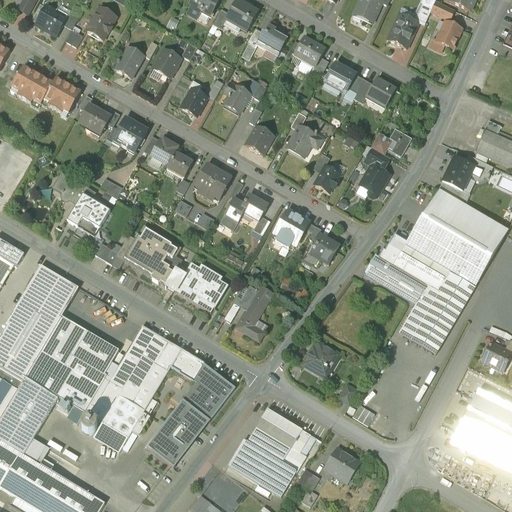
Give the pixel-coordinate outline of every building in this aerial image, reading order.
[(33,3),(28,0),(24,0),(18,12),(28,17),(36,3),(34,2),(33,3)] [(135,2),(131,0),(110,0),(130,12),(135,2)] [(193,0),(192,2),(195,3),(188,15),(197,20),(201,14),(202,14),(203,13),(210,17),(215,10),(220,2),(217,0),(193,0)] [(382,0),(361,0),(353,17),(372,26),(382,6),(384,0),(382,0)] [(390,0),(382,0),(384,0),(382,6),(387,8),(390,0)] [(424,28),(425,26),(415,21),(422,7),(432,11),(435,3),(436,3),(430,0),(423,0),(419,5),(415,16),(402,11),(399,17),(417,26),(424,28)] [(448,0),(448,3),(470,13),(476,0),(448,0)] [(258,14),(237,2),(229,16),(225,22),(226,22),(227,20),(242,28),(240,31),(247,34),(258,14)] [(448,10),(441,6),(435,3),(432,11),(430,14),(437,17),(436,17),(450,23),(455,13),(448,10)] [(36,26),(45,10),(40,7),(32,23),(36,26)] [(432,11),(422,7),(415,21),(425,26),(430,14),(432,11)] [(67,20),(46,8),(45,10),(36,26),(35,27),(57,39),(63,27),(67,20)] [(116,19),(100,11),(93,23),(90,24),(87,30),(88,32),(87,33),(103,42),(106,36),(108,37),(112,30),(110,29),(116,19)] [(221,12),(213,27),(221,31),(223,27),(226,22),(225,22),(229,16),(221,12)] [(210,17),(203,13),(202,14),(201,14),(197,20),(205,25),(207,24),(210,17)] [(72,14),(70,15),(67,20),(63,27),(72,32),(80,19),(72,14)] [(417,26),(399,17),(388,42),(406,51),(417,26)] [(227,20),(226,22),(223,27),(238,36),(240,31),(242,28),(227,20)] [(461,32),(445,24),(437,42),(436,44),(445,48),(452,51),(461,32)] [(275,31),(268,27),(263,36),(261,34),(254,46),(256,47),(266,53),(267,50),(279,56),(286,41),(273,34),(275,31)] [(255,31),(247,45),(249,46),(255,49),(256,47),(254,46),(261,34),(255,31)] [(83,39),(72,33),(65,44),(77,51),(83,39)] [(511,40),(507,38),(503,48),(511,52),(511,40)] [(325,53),(304,41),(300,47),(295,56),(294,57),(295,57),(302,62),(315,69),(316,69),(318,66),(325,53)] [(445,48),(436,44),(437,42),(433,41),(428,50),(441,56),(445,48)] [(289,53),(295,56),(300,47),(295,44),(289,53)] [(152,45),(144,59),(150,62),(157,48),(152,45)] [(189,46),(182,59),(190,64),(197,51),(189,46)] [(275,64),(277,59),(266,53),(256,47),(255,49),(249,46),(241,59),(249,63),(255,53),(275,64)] [(0,71),(10,54),(0,48),(0,71)] [(279,56),(267,50),(266,53),(277,59),(279,56)] [(393,61),(403,62),(404,51),(394,50),(393,61)] [(143,61),(127,52),(120,64),(118,63),(117,65),(119,66),(115,73),(131,82),(143,61)] [(181,62),(164,52),(153,72),(170,81),(173,76),(175,75),(178,69),(178,67),(181,62)] [(302,62),(295,57),(291,65),(298,69),(302,62)] [(309,79),(315,69),(302,62),(298,69),(298,74),(309,79)] [(318,66),(316,69),(315,69),(309,79),(318,84),(326,70),(318,66)] [(356,78),(335,66),(324,85),(325,85),(326,83),(341,92),(346,95),(345,96),(345,97),(348,92),(356,78)] [(37,76),(23,68),(11,90),(19,95),(17,98),(31,106),(33,103),(41,108),(44,102),(43,102),(53,85),(40,78),(40,79),(36,77),(37,76)] [(356,78),(348,92),(357,97),(365,83),(356,78)] [(67,86),(56,80),(53,85),(43,102),(44,102),(49,105),(48,108),(62,116),(63,113),(69,117),(81,95),(70,88),(70,89),(66,87),(67,86)] [(217,82),(208,98),(214,102),(213,104),(223,86),(217,82)] [(395,93),(376,82),(373,87),(367,99),(386,110),(395,93)] [(202,88),(193,83),(189,91),(191,92),(192,92),(198,95),(202,88)] [(247,95),(250,97),(253,99),(260,87),(254,83),(247,95)] [(341,92),(326,83),(325,85),(323,89),(338,98),(341,92)] [(357,97),(365,102),(367,99),(373,87),(365,83),(357,97)] [(235,90),(229,87),(224,95),(229,98),(228,99),(229,100),(224,108),(232,112),(232,111),(239,115),(239,116),(240,117),(250,97),(247,95),(235,88),(235,89),(236,89),(235,90)] [(267,91),(260,87),(253,99),(253,100),(259,104),(267,91)] [(191,92),(189,96),(187,96),(185,98),(187,100),(181,111),(196,120),(207,100),(198,95),(192,92),(191,92)] [(357,97),(348,92),(345,97),(343,101),(352,105),(354,102),(357,97)] [(293,103),(302,108),(305,102),(298,97),(295,98),(293,103)] [(365,102),(357,97),(354,102),(363,107),(365,102)] [(93,102),(86,98),(79,111),(85,115),(89,108),(90,108),(93,102)] [(367,99),(365,102),(384,113),(386,110),(367,99)] [(97,112),(89,108),(85,115),(79,125),(87,130),(88,128),(94,132),(94,135),(100,138),(107,128),(111,121),(110,120),(104,117),(105,115),(97,111),(97,112)] [(255,111),(248,124),(255,128),(262,115),(255,111)] [(301,111),(291,130),(296,133),(299,128),(307,114),(301,111)] [(120,118),(114,114),(110,120),(111,121),(107,128),(112,132),(114,129),(120,118)] [(140,130),(125,121),(119,132),(113,142),(113,143),(121,147),(120,148),(128,152),(128,151),(135,155),(148,133),(140,129),(140,130)] [(501,129),(488,123),(484,133),(480,131),(477,138),(481,140),(474,154),(511,171),(511,168),(511,139),(499,134),(501,129)] [(315,137),(299,128),(296,133),(296,134),(297,134),(294,140),(293,139),(287,150),(296,155),(296,154),(303,158),(302,159),(304,160),(305,159),(304,158),(310,147),(316,150),(316,151),(317,152),(322,143),(316,139),(317,137),(316,136),(315,137)] [(119,132),(114,129),(112,132),(106,142),(112,145),(113,143),(113,142),(119,132)] [(274,139),(257,129),(246,148),(263,158),(274,139)] [(412,142),(395,132),(389,141),(393,143),(387,152),(401,160),(412,142)] [(389,141),(379,135),(371,150),(373,151),(384,158),(387,152),(393,143),(389,141)] [(152,139),(144,154),(151,159),(160,144),(160,145),(161,144),(152,139)] [(160,145),(160,144),(151,159),(166,167),(168,168),(175,156),(176,154),(175,153),(177,150),(164,142),(162,146),(160,145)] [(371,150),(367,148),(363,157),(368,160),(372,151),(371,150)] [(384,158),(373,151),(372,151),(368,160),(365,165),(371,168),(372,168),(382,174),(390,161),(384,158)] [(193,166),(175,156),(168,168),(167,170),(184,180),(193,166)] [(330,161),(321,157),(313,172),(320,177),(325,169),(330,161)] [(466,165),(454,160),(442,184),(451,189),(462,194),(463,193),(460,192),(467,177),(470,178),(471,177),(474,179),(476,182),(479,183),(482,182),(484,179),(487,180),(488,177),(489,178),(490,176),(489,176),(492,170),(469,158),(466,165)] [(166,167),(151,159),(147,166),(161,175),(166,167)] [(331,173),(339,177),(341,178),(345,170),(335,165),(331,173)] [(217,174),(214,172),(213,170),(209,168),(207,168),(203,175),(200,180),(200,181),(196,188),(201,191),(198,195),(213,203),(215,199),(220,202),(224,194),(225,194),(227,189),(231,182),(230,180),(226,178),(225,178),(221,176),(219,177),(218,176),(217,174)] [(382,174),(372,168),(371,168),(360,188),(370,194),(369,195),(370,199),(373,200),(376,199),(389,177),(382,174)] [(325,169),(320,177),(314,187),(329,195),(332,190),(335,191),(338,184),(336,183),(339,177),(331,173),(325,169)] [(87,192),(62,176),(53,191),(62,196),(61,198),(62,202),(66,205),(70,203),(72,204),(74,201),(79,204),(83,197),(87,192)] [(122,191),(105,181),(99,191),(116,201),(122,191)] [(190,186),(182,182),(176,193),(183,198),(190,186)] [(243,188),(237,184),(229,199),(234,202),(235,202),(243,188)] [(442,184),(439,192),(447,196),(451,189),(442,184)] [(451,189),(447,196),(465,207),(470,197),(463,193),(462,194),(451,189)] [(509,234),(439,192),(407,244),(405,248),(475,290),(509,234)] [(83,197),(79,204),(76,209),(77,210),(74,215),(72,214),(66,225),(66,226),(67,224),(90,238),(95,229),(99,232),(110,214),(83,197)] [(268,209),(249,197),(244,205),(245,205),(244,207),(240,214),(241,213),(244,215),(258,223),(258,224),(259,225),(261,220),(268,209)] [(234,202),(220,226),(233,234),(244,215),(241,213),(240,214),(244,207),(235,202),(234,202)] [(346,203),(342,202),(339,205),(340,209),(344,211),(347,207),(346,203)] [(192,210),(181,203),(175,214),(186,220),(192,210)] [(309,226),(287,213),(274,236),(278,239),(275,244),(289,252),(292,247),(296,249),(309,226)] [(215,223),(203,216),(197,227),(208,233),(215,223)] [(268,224),(261,220),(259,225),(258,224),(253,233),(260,237),(268,224)] [(144,228),(135,242),(129,238),(118,256),(116,258),(124,263),(151,280),(150,281),(152,282),(158,286),(160,287),(161,285),(166,288),(165,290),(166,291),(168,287),(169,288),(168,291),(173,294),(175,291),(176,292),(175,294),(211,316),(214,311),(215,312),(215,311),(214,311),(227,288),(219,284),(221,280),(201,268),(199,272),(191,267),(184,278),(176,273),(182,263),(176,259),(181,251),(144,228)] [(316,230),(308,241),(314,245),(318,238),(319,238),(322,233),(316,230)] [(475,290),(405,248),(407,244),(394,236),(385,252),(383,251),(378,260),(375,258),(364,277),(415,307),(398,336),(435,358),(475,290)] [(319,238),(318,238),(314,245),(308,255),(308,256),(310,254),(321,260),(319,262),(321,263),(329,268),(339,249),(319,238)] [(23,258),(0,243),(0,259),(14,268),(17,270),(23,258)] [(118,256),(102,246),(95,258),(119,272),(124,263),(116,258),(118,256)] [(321,260),(310,254),(308,256),(308,255),(307,255),(302,263),(303,263),(301,266),(310,271),(312,268),(316,270),(319,265),(321,263),(319,262),(321,260)] [(0,291),(14,268),(0,259),(0,291)] [(0,339),(0,371),(22,385),(25,380),(62,319),(79,291),(41,268),(4,329),(6,330),(0,339)] [(295,283),(287,278),(278,294),(291,302),(293,299),(302,305),(308,296),(300,291),(297,295),(290,290),(295,283)] [(257,293),(249,289),(241,302),(237,300),(233,306),(240,309),(240,310),(245,313),(235,330),(236,331),(237,329),(246,334),(245,336),(259,345),(264,336),(253,329),(274,296),(260,288),(257,293)] [(233,306),(223,322),(230,326),(240,310),(240,309),(233,306)] [(112,381),(73,358),(87,334),(62,319),(25,380),(59,400),(85,415),(101,425),(93,439),(119,455),(132,434),(143,415),(144,415),(152,401),(171,370),(182,352),(174,347),(143,329),(118,369),(112,381)] [(119,353),(87,334),(73,358),(112,381),(118,369),(111,365),(119,353)] [(511,357),(504,353),(490,346),(482,364),(503,374),(510,361),(511,361),(511,357)] [(319,348),(312,360),(310,359),(305,367),(313,371),(312,372),(320,377),(324,370),(328,373),(336,358),(319,348)] [(196,385),(183,403),(210,424),(236,391),(204,367),(205,366),(204,365),(182,352),(171,370),(196,385)] [(0,371),(0,381),(13,389),(12,390),(17,393),(22,385),(0,371)] [(59,400),(25,380),(22,385),(17,393),(0,421),(0,490),(15,499),(10,508),(17,511),(101,511),(105,506),(40,467),(37,465),(46,449),(34,442),(55,405),(59,400)] [(0,409),(12,390),(13,389),(0,381),(0,409)] [(347,388),(339,401),(349,408),(357,394),(347,388)] [(12,390),(0,409),(0,421),(17,393),(12,390)] [(511,411),(494,403),(477,394),(451,447),(511,477),(511,411)] [(85,415),(59,400),(55,405),(71,415),(65,425),(75,431),(85,415)] [(152,401),(144,415),(149,418),(157,404),(152,401)] [(210,424),(183,403),(146,450),(174,471),(210,424)] [(349,408),(346,416),(366,425),(370,415),(357,409),(356,411),(349,408)] [(302,433),(267,412),(247,445),(243,443),(228,468),(281,500),(296,475),(297,476),(306,460),(305,459),(316,441),(302,433)] [(143,415),(132,434),(139,438),(150,420),(143,415)] [(91,422),(89,421),(87,422),(86,422),(84,423),(83,424),(82,425),(82,427),(82,428),(81,429),(82,431),(82,433),(83,434),(84,435),(85,436),(86,436),(87,437),(89,437),(92,437),(94,436),(95,435),(96,433),(97,432),(97,431),(97,429),(97,427),(96,426),(96,425),(95,424),(94,423),(93,422),(91,422)] [(132,435),(122,452),(127,455),(138,438),(132,435)] [(46,449),(37,465),(40,467),(50,451),(46,449)] [(360,466),(337,451),(324,472),(347,487),(360,466)] [(320,481),(305,472),(296,488),(307,495),(301,505),(310,510),(317,498),(312,494),(320,481)] [(190,511),(207,511),(212,507),(201,498),(190,511)]
